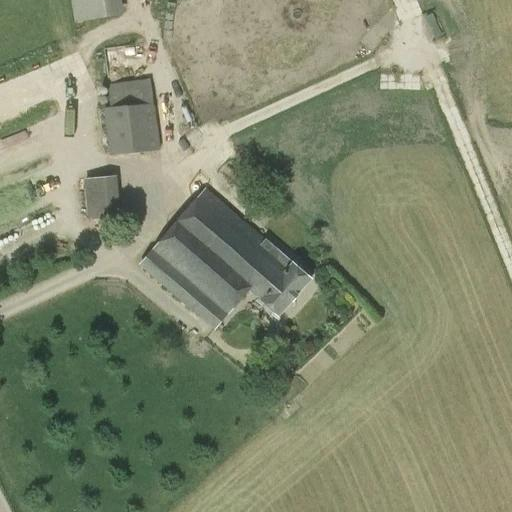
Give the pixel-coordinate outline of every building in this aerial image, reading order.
[(124,14),(121,0),(69,0),(74,23),(124,14)] [(110,109),(104,107),(109,155),(160,150),(151,79),(108,85),(110,109)] [(42,144),(18,155),(23,164),(47,153),(42,144)] [(117,176),(84,181),(89,220),(121,217),(117,176)] [(250,291),(260,299),(279,316),(311,279),(293,262),(266,238),(206,187),(139,265),(214,330),(250,291)]
